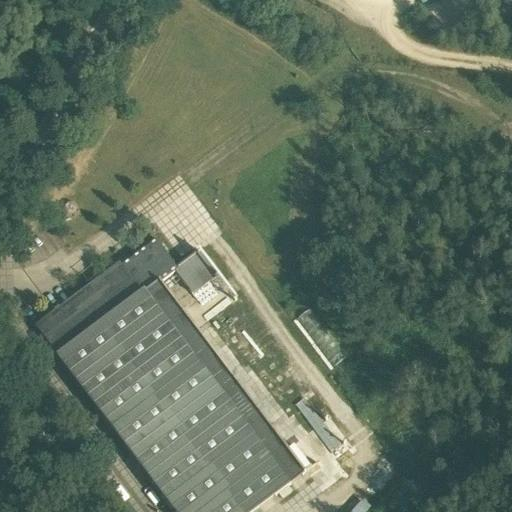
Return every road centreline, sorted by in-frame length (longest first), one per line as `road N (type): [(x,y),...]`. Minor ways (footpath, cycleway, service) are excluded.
road 1 (unclassified): [(0,202),(56,141),(132,0)]
road 2 (track): [(357,0),(442,58),(511,70)]
